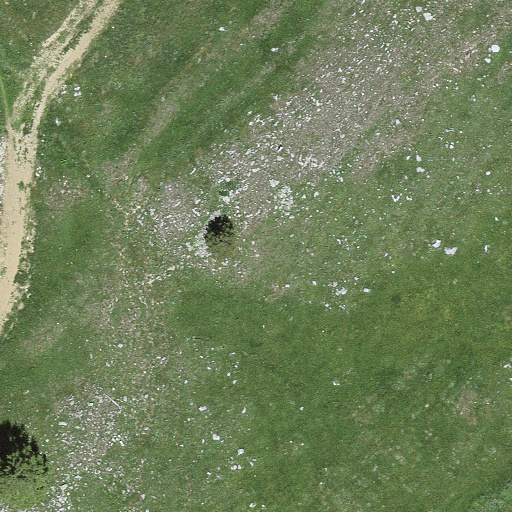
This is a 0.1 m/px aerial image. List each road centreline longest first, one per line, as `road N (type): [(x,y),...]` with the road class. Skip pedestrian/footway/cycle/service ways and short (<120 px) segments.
road 1 (track): [(20,127),(32,210),(0,325)]
road 2 (track): [(20,127),(54,66),(107,0)]
